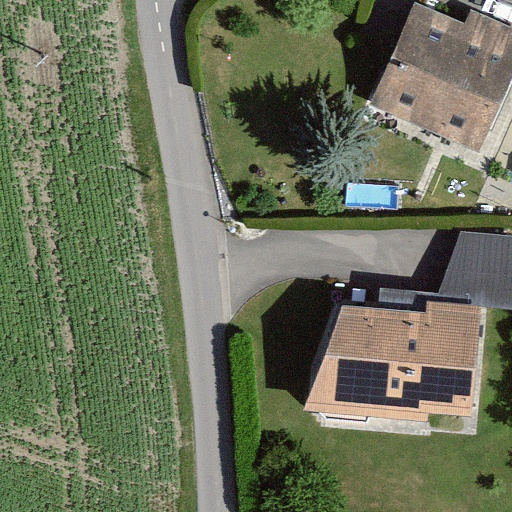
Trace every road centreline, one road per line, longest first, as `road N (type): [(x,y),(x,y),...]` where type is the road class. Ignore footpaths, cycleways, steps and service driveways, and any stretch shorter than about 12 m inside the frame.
road 1 (unclassified): [(217,511),(197,253)]
road 2 (unclassified): [(197,253),(155,0)]
road 3 (residential): [(197,253),(437,267)]
